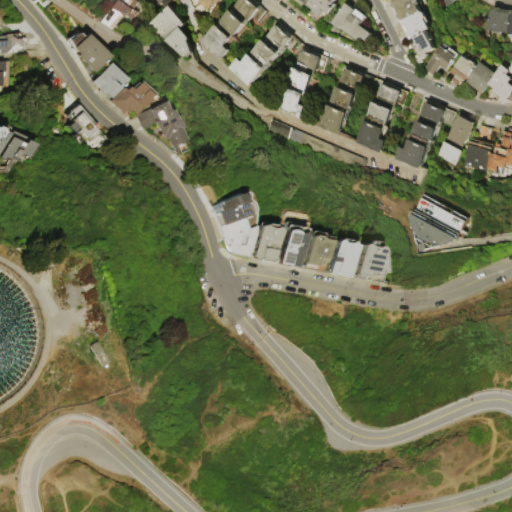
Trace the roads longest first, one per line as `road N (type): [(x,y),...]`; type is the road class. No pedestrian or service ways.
road 1 (tertiary): [(421,511),(511,485),(510,403),(473,402),(384,437),(356,435),(329,417),(250,328),(218,278)]
road 2 (tertiary): [(218,278),(176,181),(89,103),(40,30)]
road 3 (residential): [(218,278),(244,273),(407,300),(511,265)]
road 4 (residential): [(204,53),(268,107),(419,171)]
road 5 (residential): [(59,0),(235,105),(251,112),(268,107)]
road 6 (tertiary): [(26,483),(30,460),(50,433),(84,427),(184,511)]
road 7 (residential): [(271,0),(348,55),(408,80)]
